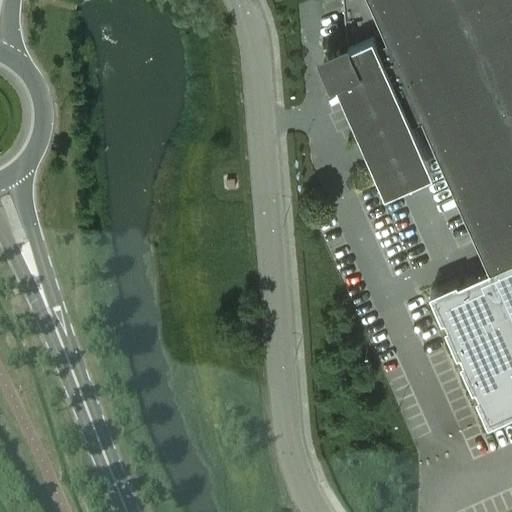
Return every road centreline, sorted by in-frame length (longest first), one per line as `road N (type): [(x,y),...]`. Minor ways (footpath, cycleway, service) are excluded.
road 1 (unclassified): [(314,511),(295,478),(283,422),(250,39),(236,0)]
road 2 (tertiary): [(120,511),(0,190)]
road 3 (tertiary): [(0,181),(32,156),(44,112),(27,71),(0,52)]
